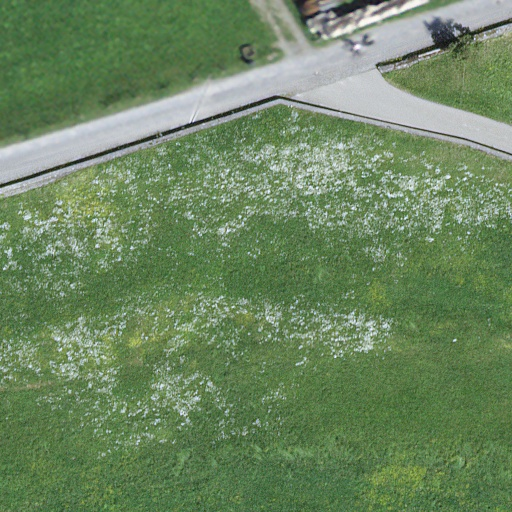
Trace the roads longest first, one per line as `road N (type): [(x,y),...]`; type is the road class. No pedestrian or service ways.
road 1 (track): [(294,64),(0,157)]
road 2 (unclassified): [(511,134),(294,64)]
road 3 (unclassified): [(493,0),(294,64)]
